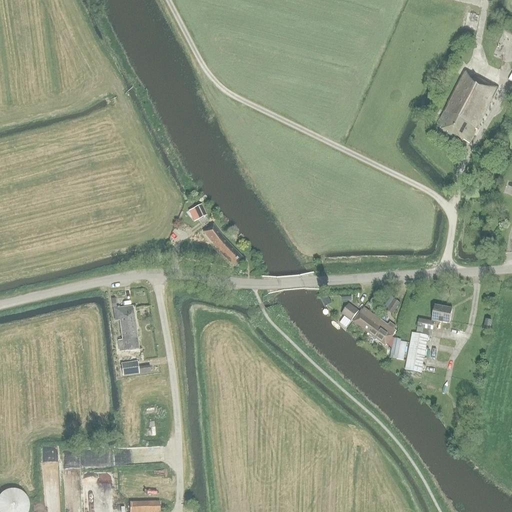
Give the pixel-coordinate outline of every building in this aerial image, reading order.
[(500,98),(505,88),(495,83),(494,85),(474,75),(473,77),(464,72),(447,104),(448,104),(436,127),(441,130),(440,131),(462,142),(463,141),(469,144),(495,95),(500,98)] [(206,216),(201,205),(193,209),(199,220),(206,216)] [(234,266),(242,258),(223,239),(213,225),(203,233),(214,247),(234,266)] [(387,309),(393,299),(388,295),(381,305),(387,309)] [(399,303),(393,299),(387,309),(386,310),(392,314),(399,303)] [(351,322),(359,311),(349,304),(341,314),(351,322)] [(435,321),(450,324),(453,310),(435,306),(432,323),(419,320),(416,334),(412,334),(405,370),(421,373),(428,337),(431,338),(435,321)] [(118,309),(113,309),(114,318),(115,322),(119,321),(121,334),(122,341),(123,345),(118,346),(119,352),(138,350),(132,307),(118,309)] [(353,322),(361,328),(369,334),(379,321),(363,309),(353,322)] [(387,327),(379,321),(369,334),(385,346),(386,344),(391,349),(393,339),(392,337),(395,333),(393,331),(395,328),(389,324),(387,327)] [(393,339),(391,349),(389,358),(404,361),(407,341),(393,339)] [(128,369),(122,370),(123,376),(139,374),(137,362),(127,363),(128,369)] [(29,507),(29,504),(29,502),(28,499),(27,497),(25,495),(23,493),(21,492),(19,491),(16,490),(14,490),(11,490),(9,490),(6,491),(4,492),(2,493),(0,495),(0,511),(28,511),(29,509),(29,507)] [(159,511),(160,502),(129,502),(129,511),(159,511)]
